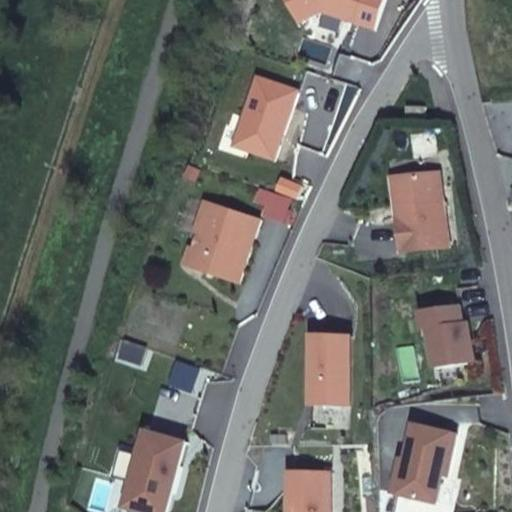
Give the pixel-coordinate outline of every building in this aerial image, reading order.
[(295,0),(304,19),(324,9),(378,27),(386,0),(295,0)] [(264,75),(242,143),(277,155),(302,87),(264,75)] [(428,102),(410,103),(410,114),(428,114),(428,102)] [(404,174),(409,224),(404,225),(406,248),(451,243),(443,169),(404,174)] [(404,174),(398,175),(404,225),(409,224),(404,174)] [(293,195),(274,189),(265,214),(285,220),(293,195)] [(263,217),(210,199),(204,218),(210,220),(201,247),(195,245),(188,264),(241,282),(263,217)] [(210,220),(204,218),(195,245),(201,247),(210,220)] [(466,303),(426,308),(428,327),(433,326),(439,365),(479,359),(476,337),(472,337),(470,330),(475,329),(473,319),(469,320),(466,303)] [(315,331),(313,403),(352,404),(354,332),(315,331)] [(462,432),(421,423),(413,458),(408,457),(399,491),(441,500),(447,473),(452,474),(462,432)] [(183,439),(150,430),(144,454),(125,449),(118,476),(136,481),(130,506),(152,511),(162,511),(169,489),(177,491),(184,465),(176,463),(183,439)] [(191,440),(183,439),(176,463),(184,465),(191,440)] [(333,511),(334,469),(293,468),(292,511),(333,511)] [(171,511),(177,491),(169,489),(162,511),(171,511)]
